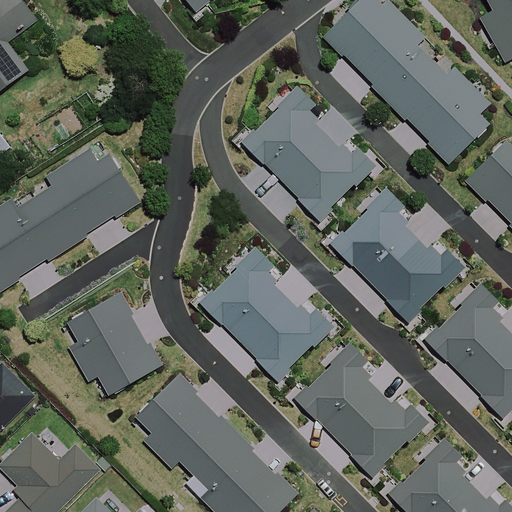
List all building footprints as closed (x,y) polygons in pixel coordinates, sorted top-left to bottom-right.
[(0,0),(0,93),(29,73),(7,43),(39,19),(24,0),(0,0)] [(180,0),(188,10),(201,0),(180,0)] [(360,0),(323,35),(441,160),(484,120),(475,110),(484,101),(450,65),(441,74),(411,43),(420,34),(387,0),(383,0),(377,6),(371,0),(360,0)] [(511,0),(479,0),(489,18),(478,24),(501,68),(511,62),(511,0)] [(307,103),(288,85),(233,140),(256,164),(258,161),(293,195),(290,198),(312,220),(368,164),(349,145),(342,152),(300,110),(307,103)] [(0,158),(11,150),(0,134),(0,158)] [(511,145),(510,148),(500,138),(459,178),(511,232),(511,145)] [(0,284),(135,203),(104,152),(93,159),(86,148),(44,174),(50,185),(14,207),(7,197),(0,201),(0,284)] [(394,202),(375,184),(320,239),(343,263),(346,260),(380,294),(378,297),(400,319),(455,263),(436,244),(430,251),(388,209),(394,202)] [(268,264),(249,245),(193,301),(217,324),(219,322),(253,356),(251,358),(273,380),(329,325),(309,306),(303,312),(261,270),(268,264)] [(487,302),(469,284),(413,339),(436,362),(439,360),(473,394),(471,396),(493,418),(511,399),(511,339),(481,309),(487,302)] [(102,395),(156,366),(115,291),(61,320),(72,339),(62,345),(81,380),(91,375),(102,395)] [(362,361),(343,342),(288,397),(311,421),(313,419),(348,453),(345,455),(367,477),(423,421),(404,402),(397,409),(355,367),(362,361)] [(0,432),(33,399),(0,367),(0,432)] [(273,511),(288,498),(167,376),(124,417),(134,427),(125,436),(160,471),(169,462),(199,493),(190,501),(201,511),(273,511)] [(31,436),(0,468),(0,474),(16,489),(12,493),(19,499),(6,511),(59,511),(99,470),(75,447),(60,463),(31,436)] [(456,456),(438,437),(382,493),(401,511),(511,511),(498,498),(492,504),(450,462),(456,456)] [(86,511),(138,511),(107,511),(97,502),(86,511)]
